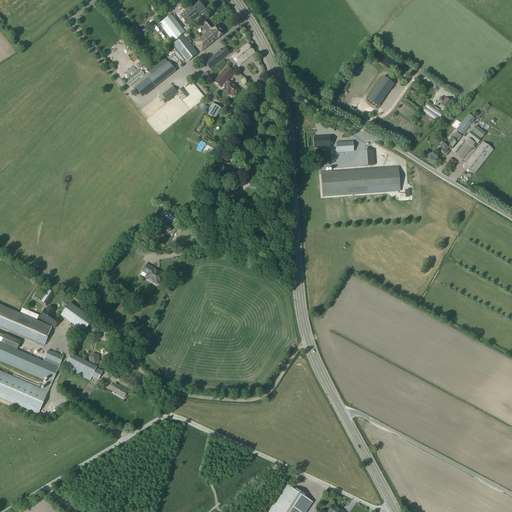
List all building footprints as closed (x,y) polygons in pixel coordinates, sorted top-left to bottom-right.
[(165,0),(156,0),(166,13),(172,8),(165,0)] [(189,8),(180,16),(187,25),(206,11),(198,1),(195,3),(192,0),(186,5),(189,8)] [(468,0),(487,14),(495,3),(491,0),(468,0)] [(171,15),(159,24),(173,42),(184,33),(185,34),(190,29),(188,26),(186,28),(185,27),(182,30),(171,15)] [(204,18),(193,28),(196,32),(204,25),(205,26),(202,28),(206,33),(209,31),(195,43),(202,52),(224,34),(217,25),(213,29),(204,18)] [(197,54),(184,36),(173,44),(187,62),(197,54)] [(238,66),(254,53),(247,44),(231,57),(238,66)] [(224,47),(218,52),(219,53),(206,64),(210,69),(229,54),(224,47)] [(167,62),(134,87),(142,98),(174,71),(167,62)] [(227,67),(216,79),(221,83),(220,85),(224,89),(222,91),(228,96),(230,93),(234,96),(238,91),(235,87),(232,85),(229,83),(226,81),(227,79),(228,79),(234,73),(227,67)] [(377,106),(393,84),(383,77),(368,100),(377,106)] [(172,97),(167,91),(162,95),(167,101),(172,97)] [(446,98),(440,106),(446,110),(452,102),(454,103),(458,97),(452,94),(448,100),(446,98)] [(212,103),(206,114),(214,118),(220,108),(212,103)] [(426,103),(421,110),(434,119),(437,114),(439,116),(441,113),(426,103)] [(468,114),(456,130),(463,135),(475,119),(468,114)] [(475,126),(472,131),(482,138),(485,134),(475,126)] [(472,131),(468,137),(477,145),(482,138),(472,131)] [(443,144),(438,150),(444,154),(448,148),(451,150),(457,142),(459,140),(461,137),(456,132),(451,138),(445,146),(443,144)] [(238,138),(237,140),(237,141),(244,146),(243,148),(241,147),(238,152),(247,157),(250,152),(245,149),(249,143),(246,142),(249,137),(243,133),(241,138),(240,137),(239,138),(238,138)] [(330,147),(329,136),(313,138),(314,148),(330,147)] [(468,139),(456,155),(460,158),(458,160),(461,162),(475,144),(468,139)] [(353,152),(352,142),(341,143),(342,152),(340,153),(353,152)] [(483,142),(463,166),(474,175),(493,150),(483,142)] [(243,162),(240,168),(250,174),(253,168),(243,162)] [(222,169),(220,173),(224,175),(226,172),(229,173),(231,169),(229,168),(230,167),(224,164),(224,165),(223,164),(221,169),(222,169)] [(398,168),(321,174),(322,196),(399,191),(398,168)] [(172,212),(168,220),(173,222),(177,215),(172,212)] [(154,232),(161,236),(164,231),(163,231),(164,229),(170,232),(172,228),(171,227),(167,224),(168,222),(162,218),(154,232)] [(128,242),(126,247),(129,252),(135,251),(137,246),(134,242),(128,242)] [(146,265),(142,271),(148,274),(145,278),(152,282),(157,285),(163,274),(146,265)] [(49,291),(41,302),(47,306),(55,295),(49,291)] [(0,326),(13,332),(45,345),(52,328),(20,315),(0,306),(0,326)] [(67,307),(61,315),(85,331),(90,323),(83,318),(84,316),(71,307),(70,309),(67,307)] [(46,309),(40,318),(54,329),(61,319),(46,309)] [(90,326),(90,332),(95,335),(100,332),(101,326),(95,323),(90,326)] [(5,335),(1,344),(17,351),(21,342),(5,335)] [(0,343),(0,358),(48,379),(43,390),(47,392),(53,381),(64,357),(52,352),(51,353),(48,351),(43,362),(17,351),(1,344),(0,343)] [(94,353),(89,356),(89,362),(95,365),(100,362),(99,355),(94,353)] [(92,377),(97,368),(97,367),(72,354),(65,368),(90,381),(92,377)] [(103,372),(97,368),(92,377),(99,380),(103,372)] [(0,371),(0,398),(38,415),(47,392),(43,390),(0,371)] [(116,384),(112,391),(124,398),(128,392),(116,384)] [(286,486),(269,511),(305,511),(312,502),(286,486)]
